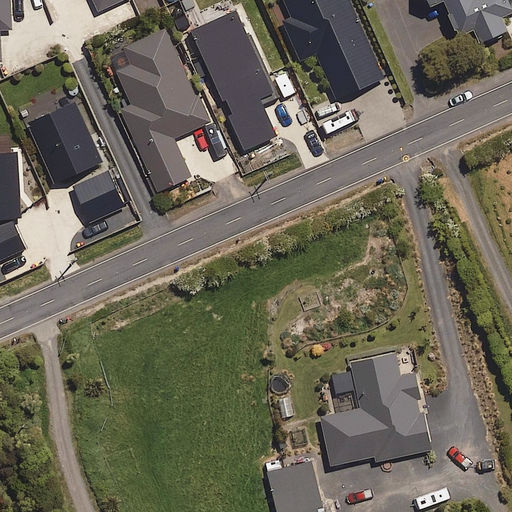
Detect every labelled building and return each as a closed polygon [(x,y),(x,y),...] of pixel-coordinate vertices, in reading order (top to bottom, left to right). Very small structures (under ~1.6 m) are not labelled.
[(14,29),(11,0),(0,0),(0,60),(2,60),(0,30),(14,29)] [(120,0),(94,0),(99,10),(120,0)] [(383,78),(348,0),(286,0),(294,18),(285,22),(302,59),(317,52),(337,98),(383,78)] [(511,0),(428,0),(430,5),(441,0),(444,0),(459,34),(475,28),(480,41),(508,29),(502,16),(511,11),(511,0)] [(278,96),(237,8),(192,29),(232,114),(230,116),(247,151),(278,136),(263,103),(278,96)] [(209,121),(165,28),(109,55),(132,103),(121,109),(159,190),(192,175),(174,138),(209,121)] [(124,206),(75,101),(29,123),(60,190),(73,184),(90,222),(124,206)] [(0,217),(21,216),(17,151),(0,152),(0,217)] [(0,260),(26,249),(13,219),(0,224),(0,260)] [(400,375),(396,353),(352,362),(361,408),(322,416),(332,464),(376,455),(377,460),(432,449),(416,372),(400,375)] [(324,511),(312,461),(268,471),(278,511),(324,511)]
